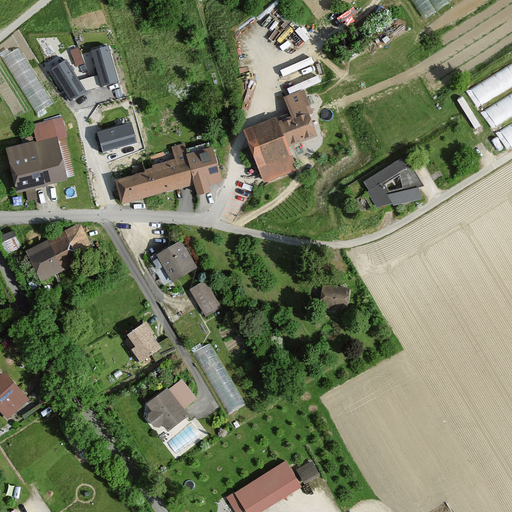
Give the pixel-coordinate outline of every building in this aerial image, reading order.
[(412,0),(424,17),(451,0),(412,0)] [(71,48),(78,64),(86,60),(79,45),(71,48)] [(7,62),(23,55),(19,47),(4,54),(7,62)] [(108,48),(93,52),(103,85),(117,81),(108,48)] [(511,60),(468,87),(477,104),(511,83),(511,60)] [(84,91),(66,61),(52,70),(71,99),(84,91)] [(490,123),(511,111),(511,88),(481,106),(490,123)] [(290,114),(247,130),(267,180),(296,169),(287,146),(315,135),(306,113),(310,111),(302,90),(284,97),(290,114)] [(507,146),(511,142),(511,120),(497,129),(507,146)] [(33,144),(3,151),(12,193),(73,180),(59,121),(29,127),(33,144)] [(135,141),(130,124),(98,133),(103,150),(135,141)] [(154,170),(116,181),(122,203),(196,182),(199,194),(210,191),(207,184),(219,180),(210,149),(189,155),(186,143),(171,147),(175,160),(153,166),(154,170)] [(415,191),(422,190),(407,167),(403,169),(398,162),(357,187),(372,210),(388,206),(391,209),(418,202),(415,191)] [(72,226),(22,252),(39,284),(66,270),(59,258),(82,246),(72,226)] [(11,233),(0,237),(0,244),(4,255),(18,249),(11,233)] [(178,243),(154,256),(169,284),(194,270),(178,243)] [(200,284),(186,293),(203,319),(217,310),(200,284)] [(344,315),(347,290),(319,286),(316,311),(344,315)] [(143,322),(122,335),(130,348),(126,350),(135,364),(159,349),(143,322)] [(211,340),(194,350),(229,413),(247,404),(211,340)] [(25,402),(0,374),(0,416),(4,421),(25,402)] [(177,381),(142,408),(147,414),(140,419),(150,432),(158,426),(164,433),(185,418),(180,411),(193,402),(177,381)] [(261,511),(298,490),(282,464),(223,500),(230,511),(261,511)] [(301,487),(315,477),(307,464),(292,474),(301,487)]
